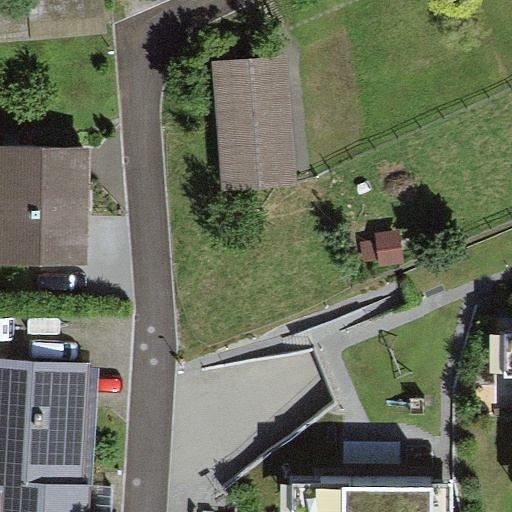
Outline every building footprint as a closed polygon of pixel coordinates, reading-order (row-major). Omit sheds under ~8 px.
[(104,0),(0,0),(0,34),(108,27),(104,0)] [(288,46),(216,51),(224,183),(296,178),(288,46)] [(91,136),(0,134),(0,254),(88,256),(91,136)] [(92,356),(0,350),(0,481),(3,482),(0,511),(89,511),(91,474),(84,474),(92,356)] [(455,511),(456,465),(292,466),(292,501),(310,501),(309,511),(455,511)]
